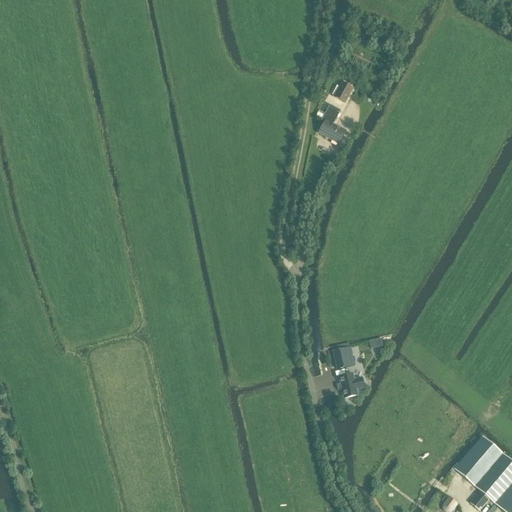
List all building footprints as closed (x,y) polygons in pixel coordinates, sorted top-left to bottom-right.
[(353,90),(342,84),(334,99),(345,104),(353,90)] [(345,133),(333,126),(332,125),(335,120),(336,121),(341,112),(330,107),(319,127),(322,129),(319,135),(338,145),(345,133)] [(351,348),(332,353),(337,371),(355,366),(351,348)] [(353,374),(338,378),(340,385),(338,385),(340,391),(341,390),(344,400),(358,397),(357,391),(365,389),(362,378),(354,380),(353,374)] [(502,511),(511,511),(511,463),(483,439),(455,471),(480,493),(470,505),(478,511),(479,511),(489,501),(502,511)]
